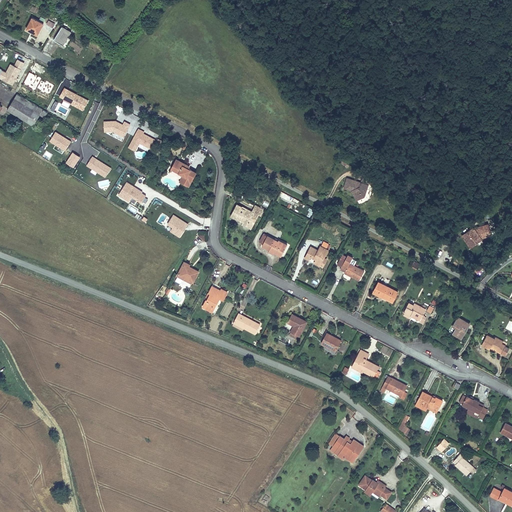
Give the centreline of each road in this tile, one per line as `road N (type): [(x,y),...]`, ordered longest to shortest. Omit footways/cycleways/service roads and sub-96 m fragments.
road 1 (tertiary): [(0,255),(336,391),(475,511)]
road 2 (unclassified): [(215,148),(222,174),(214,238),(221,250),(511,393)]
road 3 (residential): [(215,148),(511,304)]
road 4 (unclassified): [(0,35),(215,148)]
